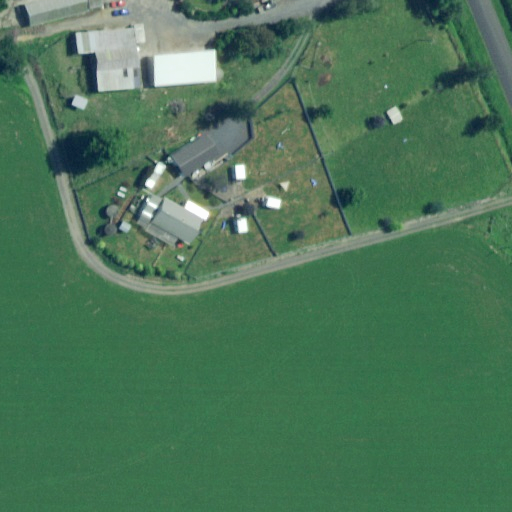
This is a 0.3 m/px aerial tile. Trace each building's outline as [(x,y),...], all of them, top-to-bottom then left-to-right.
[(80,13),(96,8),(93,0),(39,0),(17,6),(23,28),(80,13)] [(158,26),(131,28),(137,88),(139,108),(166,106),(158,26)] [(133,88),(127,28),(68,34),(70,54),(87,53),(90,92),(133,88)] [(82,100),(69,97),(67,106),(79,109),(82,100)] [(215,156),(202,134),(165,157),(178,179),(215,156)] [(178,212),(158,199),(151,210),(140,203),(133,215),(150,226),(148,230),(162,239),(164,235),(180,245),(198,214),(182,205),(178,212)] [(243,232),(240,219),(230,221),(233,234),(243,232)]
